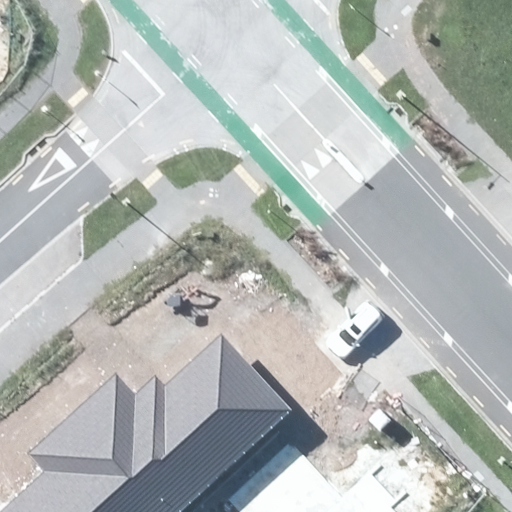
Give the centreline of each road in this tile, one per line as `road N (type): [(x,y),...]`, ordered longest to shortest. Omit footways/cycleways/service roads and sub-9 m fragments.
road 1 (residential): [(234,47),(511,347)]
road 2 (residential): [(0,252),(234,47)]
